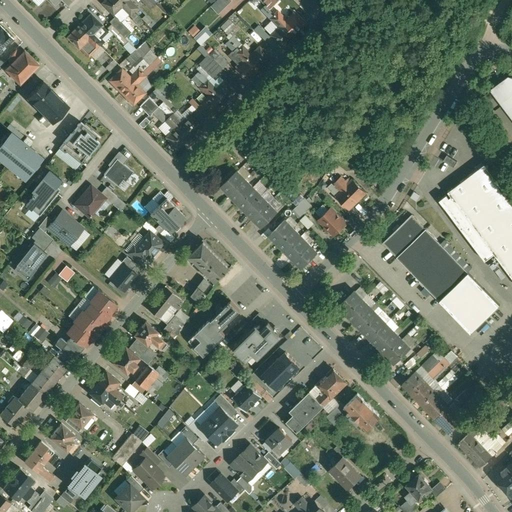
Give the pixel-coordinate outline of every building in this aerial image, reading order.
[(123,0),(104,0),(102,2),(114,13),(122,5),(131,14),(134,11),(123,0)] [(123,0),(134,11),(138,7),(131,0),(123,0)] [(274,13),(265,4),(261,8),(270,17),(274,13)] [(294,11),(286,18),(278,10),(274,13),(294,34),(305,22),(294,11)] [(91,13),(79,25),(100,45),(104,41),(95,32),(103,24),(91,13)] [(142,19),(137,13),(132,18),(138,23),(142,19)] [(294,34),(274,13),(270,17),(278,26),(271,34),(282,45),(294,34)] [(131,31),(115,15),(109,20),(112,23),(125,36),(131,31)] [(228,16),(220,25),(227,33),(236,24),(228,16)] [(125,36),(112,23),(107,27),(124,44),(128,40),(125,36)] [(194,24),(188,29),(192,33),(198,28),(194,24)] [(193,36),(201,43),(213,31),(205,24),(193,36)] [(0,25),(0,51),(13,38),(0,25)] [(100,45),(79,25),(68,36),(79,48),(80,47),(89,56),(100,45)] [(261,27),(257,30),(264,37),(268,33),(261,27)] [(241,42),(233,35),(229,39),(237,46),(241,42)] [(237,46),(229,39),(226,42),(233,50),(237,46)] [(259,45),(251,53),(242,44),(238,48),(259,68),(270,56),(259,45)] [(18,46),(9,57),(11,60),(13,61),(23,51),(18,46)] [(238,48),(237,46),(233,50),(229,54),(240,64),(236,68),(247,80),(259,68),(238,48)] [(135,48),(126,57),(131,62),(140,53),(135,48)] [(228,61),(215,48),(210,54),(222,66),(228,61)] [(23,51),(13,61),(11,60),(6,65),(7,67),(7,68),(20,81),(38,63),(25,50),(23,51)] [(152,51),(145,58),(147,59),(139,67),(143,71),(147,66),(157,56),(152,51)] [(222,66),(210,54),(200,64),(213,76),(222,66)] [(110,62),(106,66),(110,70),(117,62),(113,59),(110,62)] [(151,70),(147,66),(143,71),(147,75),(151,70)] [(122,68),(111,79),(122,91),(143,71),(139,67),(130,76),(122,68)] [(143,71),(122,91),(134,103),(145,91),(138,84),(147,75),(143,71)] [(207,79),(200,71),(196,75),(204,82),(207,79)] [(511,76),(493,90),(511,115),(511,76)] [(224,79),(216,87),(207,79),(204,82),(224,103),(236,91),(224,79)] [(43,80),(28,96),(45,113),(40,119),(47,126),(52,120),(53,121),(69,105),(43,80)] [(163,80),(158,86),(163,91),(168,85),(163,80)] [(224,103),(204,82),(200,86),(209,95),(201,103),(212,114),(224,103)] [(157,105),(149,96),(141,104),(149,113),(157,105)] [(173,112),(166,104),(162,108),(169,116),(173,112)] [(169,116),(162,108),(159,111),(166,119),(169,116)] [(201,125),(190,113),(182,121),(173,112),(169,116),(190,136),(201,125)] [(144,126),(149,118),(144,115),(139,123),(144,126)] [(175,128),(167,136),(178,147),(190,136),(169,116),(166,119),(175,128)] [(80,120),(59,147),(65,151),(66,150),(81,162),(98,140),(96,137),(98,134),(80,120)] [(41,154),(11,130),(0,143),(0,156),(24,176),(41,154)] [(107,162),(110,164),(116,156),(123,161),(128,156),(118,148),(107,162)] [(458,160),(448,154),(444,160),(454,166),(458,160)] [(110,164),(103,173),(117,184),(122,177),(125,179),(133,168),(123,161),(116,156),(110,164)] [(357,158),(350,159),(336,160),(338,173),(359,170),(357,158)] [(511,198),(485,163),(448,190),(451,195),(494,252),(511,275),(511,198)] [(238,169),(223,185),(231,193),(246,178),(238,169)] [(366,192),(353,179),(349,183),(342,175),(338,179),(358,200),(366,192)] [(246,178),(231,193),(238,201),(254,186),(246,178)] [(47,179),(46,179),(40,187),(39,187),(34,195),(33,195),(27,203),(27,204),(40,214),(41,214),(47,206),(48,206),(47,206),(53,198),(53,199),(54,198),(60,190),(60,191),(60,190),(60,189),(59,189),(47,179)] [(338,179),(337,179),(333,183),(341,191),(337,194),(350,208),(358,200),(338,179)] [(91,185),(76,203),(89,215),(105,197),(105,196),(100,193),(91,185)] [(117,195),(106,186),(100,193),(105,196),(105,197),(111,202),(117,195)] [(254,186),(238,201),(246,209),(262,194),(254,186)] [(494,252),(451,195),(449,196),(446,193),(439,199),(485,259),(494,252)] [(262,194),(246,209),(254,217),(270,202),(262,194)] [(186,216),(166,196),(150,212),(165,227),(166,227),(170,231),(174,227),(176,229),(180,225),(178,223),(186,216)] [(305,197),(299,202),(300,203),(293,209),(299,217),(312,205),(310,202),(312,200),(310,197),(307,199),(305,197)] [(270,202),(254,217),(262,225),(278,210),(270,202)] [(332,207),(320,219),(334,233),(347,222),(332,207)] [(83,227),(62,209),(53,220),(48,226),(49,226),(69,243),(83,227)] [(412,213),(383,241),(397,256),(426,227),(412,213)] [(53,220),(47,215),(39,226),(45,231),(49,226),(48,226),(53,220)] [(358,223),(350,215),(346,218),(354,227),(358,223)] [(274,230),(270,234),(278,242),(294,226),(286,218),(274,230)] [(33,239),(43,247),(52,237),(45,231),(39,226),(30,236),(33,239)] [(269,226),(262,233),(266,238),(270,234),(274,230),(269,226)] [(294,226),(278,242),(286,250),(302,234),(294,226)] [(469,271),(426,227),(397,256),(439,299),(469,271)] [(162,241),(150,231),(137,246),(136,247),(146,255),(149,257),(162,241)] [(302,234),(286,250),(294,258),(310,242),(302,234)] [(33,239),(16,260),(28,269),(45,249),(43,247),(33,239)] [(230,266),(205,240),(191,253),(216,280),(230,266)] [(310,242),(294,258),(302,266),(308,260),(318,251),(310,242)] [(146,255),(136,247),(137,246),(134,245),(128,252),(141,262),(146,255)] [(318,251),(308,260),(315,267),(328,254),(321,247),(318,251)] [(137,263),(127,254),(121,260),(124,262),(132,268),(137,263)] [(132,268),(124,262),(111,278),(123,289),(137,273),(132,268)] [(75,271),(66,264),(59,273),(67,280),(75,271)] [(55,270),(47,280),(54,285),(62,276),(55,270)] [(500,303),(469,271),(439,299),(471,332),(500,303)] [(205,277),(193,294),(202,301),(215,284),(205,277)] [(116,303),(93,284),(85,295),(92,301),(108,313),(116,303)] [(166,285),(148,307),(165,321),(176,307),(178,308),(184,300),(166,285)] [(355,289),(340,305),(348,313),(363,297),(355,289)] [(240,307),(232,297),(187,338),(203,355),(226,333),(219,326),(240,307)] [(363,297),(348,313),(356,321),(371,305),(363,297)] [(108,313),(92,301),(85,310),(84,311),(100,323),(99,323),(101,325),(109,314),(108,313)] [(371,305),(356,321),(363,329),(379,313),(371,305)] [(100,323),(84,311),(85,310),(80,307),(79,307),(83,310),(74,320),(76,321),(91,333),(92,333),(99,323),(100,323)] [(1,309),(0,310),(0,328),(3,331),(13,318),(1,309)] [(175,313),(168,323),(174,328),(181,318),(175,313)] [(379,313),(363,329),(371,337),(387,322),(379,313)] [(258,318),(232,341),(247,358),(254,352),(258,356),(283,333),(270,319),(263,325),(258,318)] [(158,330),(145,320),(135,333),(138,335),(148,343),(151,338),(159,344),(164,339),(156,332),(158,330)] [(91,333),(76,321),(68,331),(72,334),(85,344),(93,334),(92,333),(91,333)] [(387,322),(371,337),(379,345),(395,329),(387,322)] [(174,328),(168,323),(163,328),(174,337),(179,332),(174,328)] [(34,335),(42,340),(48,329),(40,324),(34,335)] [(395,329),(379,345),(387,353),(402,338),(395,329)] [(72,334),(67,341),(63,338),(62,337),(61,337),(60,338),(58,340),(57,341),(57,342),(58,343),(62,347),(58,351),(55,353),(68,364),(85,344),(72,334)] [(148,343),(138,335),(132,342),(143,351),(144,351),(150,345),(148,343)] [(402,338),(387,353),(395,361),(410,346),(402,338)] [(164,339),(159,344),(162,347),(167,341),(164,339)] [(143,351),(132,342),(129,347),(139,355),(143,351)] [(410,367),(431,347),(426,342),(406,362),(410,367)] [(125,344),(113,359),(127,371),(130,367),(132,368),(137,362),(135,360),(139,355),(129,347),(125,344)] [(289,345),(259,375),(275,391),(305,362),(289,345)] [(68,364),(55,353),(51,358),(43,367),(56,378),(68,364)] [(435,355),(423,367),(428,372),(432,369),(440,360),(435,355)] [(244,369),(237,362),(231,368),(238,375),(244,369)] [(454,367),(458,375),(469,370),(465,362),(454,367)] [(148,363),(135,379),(146,387),(151,381),(159,372),(148,363)] [(43,367),(39,364),(34,369),(39,373),(32,381),(45,392),(56,378),(43,367)] [(339,372),(334,366),(317,382),(325,390),(318,398),(324,404),(347,381),(338,373),(339,372)] [(120,380),(105,368),(97,379),(120,398),(123,394),(115,386),(120,380)] [(417,370),(403,383),(410,390),(423,377),(417,370)] [(25,387),(31,380),(28,377),(21,384),(25,387)] [(423,377),(410,390),(416,397),(430,384),(423,377)] [(120,398),(97,379),(88,390),(103,402),(108,395),(116,402),(120,398)] [(263,394),(249,380),(233,396),(247,410),(263,394)] [(45,392),(32,381),(18,398),(28,406),(31,408),(45,392)] [(140,390),(130,382),(125,388),(134,396),(140,390)] [(430,384),(416,397),(423,403),(436,390),(430,384)] [(310,390),(291,409),(295,412),(293,413),(294,414),(295,413),(304,422),(303,423),(304,424),(324,404),(318,398),(310,390)] [(436,390),(423,403),(429,410),(443,397),(436,390)] [(511,391),(483,418),(488,423),(503,408),(504,409),(510,403),(511,401),(511,391)] [(238,409),(221,392),(215,399),(221,405),(221,404),(232,415),(238,409)] [(345,404),(343,407),(347,411),(362,426),(364,424),(368,428),(381,414),(358,392),(345,404)] [(128,397),(123,394),(120,398),(125,402),(128,397)] [(18,398),(15,395),(0,413),(14,424),(28,406),(18,398)] [(443,397),(429,410),(436,417),(449,404),(443,397)] [(474,397),(463,408),(467,413),(479,402),(474,397)] [(125,402),(120,398),(116,402),(121,406),(125,402)] [(79,400),(68,414),(65,418),(78,428),(81,425),(92,411),(79,400)] [(342,401),(330,412),(338,421),(347,411),(343,407),(345,404),(342,401)] [(232,415),(221,404),(221,405),(211,414),(230,433),(235,428),(234,426),(238,421),(232,415)] [(449,404),(436,417),(442,424),(456,411),(449,404)] [(456,411),(442,424),(449,431),(463,418),(456,411)] [(230,433),(211,414),(202,424),(212,435),(218,441),(223,436),(225,438),(230,433)] [(292,414),(286,419),(297,430),(303,425),(292,414)] [(212,435),(202,424),(196,417),(189,424),(206,441),(212,435)] [(268,418),(264,423),(273,430),(278,424),(268,418)] [(333,425),(326,418),(322,421),(329,429),(333,425)] [(484,426),(480,421),(476,426),(487,437),(491,433),(484,426)] [(62,422),(51,434),(67,448),(74,439),(73,438),(76,435),(73,433),(74,432),(62,422)] [(148,430),(139,423),(133,431),(142,438),(148,430)] [(199,437),(187,424),(181,430),(187,436),(188,436),(194,442),(199,437)] [(293,439),(280,426),(267,438),(268,439),(274,445),(280,451),(293,439)] [(476,426),(459,442),(470,453),(487,437),(476,426)] [(131,431),(111,456),(122,464),(142,440),(131,431)] [(502,444),(491,433),(487,437),(498,448),(502,444)] [(194,442),(188,436),(187,436),(178,445),(196,463),(205,454),(194,442)] [(487,437),(470,453),(481,464),(496,450),(497,451),(498,450),(497,449),(498,448),(487,437)] [(54,450),(41,439),(25,460),(44,475),(49,469),(43,464),(54,450)] [(274,445),(268,439),(264,443),(270,449),(274,445)] [(349,452),(339,442),(335,447),(343,455),(344,455),(345,456),(349,452)] [(268,460),(251,443),(242,452),(258,469),(268,460)] [(160,458),(147,445),(140,452),(144,457),(146,455),(155,463),(160,458)] [(196,463),(178,445),(170,453),(169,454),(176,460),(187,472),(196,463)] [(170,453),(163,447),(158,453),(170,466),(176,460),(169,454),(170,453)] [(282,462),(270,449),(265,454),(278,467),(282,462)] [(258,469),(242,452),(232,462),(243,473),(249,479),(258,469)] [(155,463),(146,455),(144,457),(133,468),(152,487),(165,474),(155,463)] [(345,456),(344,455),(343,455),(331,467),(349,486),(362,473),(345,456)] [(90,457),(85,464),(96,472),(101,466),(90,457)] [(73,475),(68,481),(69,482),(79,489),(84,493),(99,474),(96,472),(85,464),(83,462),(78,469),(76,468),(71,474),(73,475)] [(511,462),(497,474),(505,484),(504,484),(504,488),(507,492),(511,493),(511,492),(511,462)] [(20,466),(3,486),(18,497),(21,493),(28,499),(35,489),(28,484),(31,481),(33,483),(36,479),(34,477),(20,466)] [(231,481),(222,472),(212,482),(229,499),(238,489),(239,489),(231,481)] [(249,479),(243,473),(238,479),(246,487),(250,492),(253,489),(253,483),(249,479)] [(432,487),(420,473),(407,484),(412,489),(407,494),(410,498),(412,500),(413,499),(417,495),(419,497),(432,487)] [(143,487),(131,474),(125,479),(129,483),(130,482),(139,491),(143,487)] [(238,479),(235,477),(231,481),(239,489),(238,489),(241,492),(246,487),(238,479)] [(79,489),(69,482),(64,489),(73,496),(79,489)] [(129,483),(117,495),(129,509),(143,496),(139,491),(130,482),(129,483)] [(307,488),(303,482),(298,486),(303,492),(307,488)] [(45,488),(41,494),(35,489),(28,499),(32,502),(28,506),(35,511),(40,511),(54,495),(45,488)] [(73,496),(64,489),(60,494),(70,502),(74,496),(73,496)] [(0,491),(0,511),(2,511),(11,501),(0,491)] [(222,511),(216,505),(205,494),(195,504),(201,510),(199,511),(222,511)] [(315,499),(310,504),(303,496),(299,499),(311,511),(323,511),(325,511),(315,499)] [(413,499),(412,500),(410,498),(401,505),(407,511),(409,511),(418,505),(413,499)] [(311,511),(299,499),(296,502),(303,510),(300,511),(311,511)] [(233,511),(221,500),(216,505),(222,511),(233,511)] [(118,511),(107,502),(101,509),(104,511),(105,511),(118,511)]
